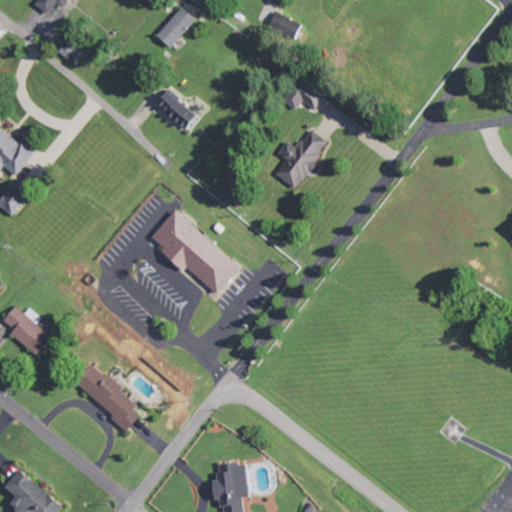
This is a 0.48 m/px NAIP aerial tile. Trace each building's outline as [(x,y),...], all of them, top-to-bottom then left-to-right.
[(40,0),(38,2),(53,14),(62,4),(67,8),(73,0),(40,0)] [(202,19),(189,7),(162,35),(176,48),(202,19)] [(63,51),(79,65),(88,56),(72,41),(63,51)] [(329,98),(305,79),(287,100),(301,111),(308,101),(319,110),(329,98)] [(194,130),(206,117),(174,89),(162,102),(194,130)] [(0,152),(2,154),(0,157),(0,173),(3,176),(10,167),(21,175),(42,151),(28,140),(26,143),(8,128),(11,124),(0,114),(0,152)] [(281,176),(304,190),(333,140),(315,129),(303,149),(292,142),(285,155),(291,159),(281,176)] [(2,204),(17,217),(34,197),(19,184),(2,204)] [(251,269),(181,211),(158,239),(228,297),(251,269)] [(17,335),(41,357),(58,339),(41,324),(46,319),(35,308),(30,314),(23,307),(9,321),(20,331),(17,335)] [(133,431),(145,417),(139,412),(144,406),(104,369),(87,389),(133,431)] [(251,463),(224,466),(225,481),(222,481),(223,500),(227,500),(228,511),(249,511),(248,498),(254,497),(251,463)] [(65,511),(71,504),(24,471),(11,488),(23,496),(16,505),(25,511),(65,511)]
